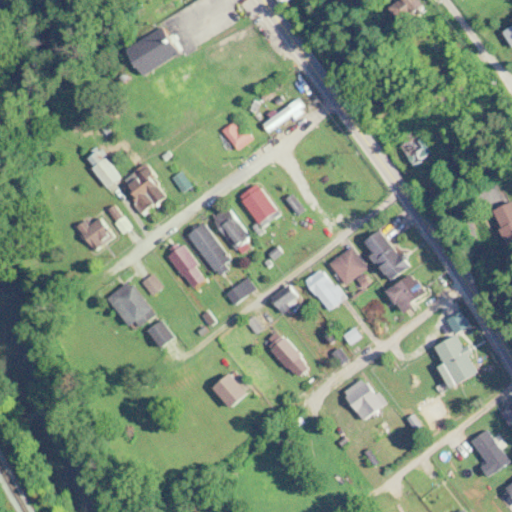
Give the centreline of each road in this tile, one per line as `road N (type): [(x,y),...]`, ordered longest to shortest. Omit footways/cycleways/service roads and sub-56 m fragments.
road 1 (secondary): [(261,0),(511,362)]
road 2 (residential): [(118,256),(333,101)]
road 3 (residential): [(306,419),(464,286)]
road 4 (residential): [(244,305),(400,190)]
road 5 (residential): [(511,388),(384,491)]
